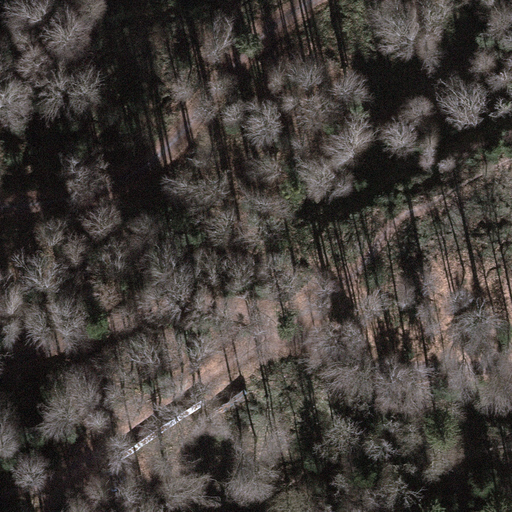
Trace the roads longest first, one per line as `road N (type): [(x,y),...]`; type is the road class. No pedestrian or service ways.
road 1 (track): [(313,0),(151,155),(99,188),(0,206)]
road 2 (track): [(0,354),(146,304),(208,298),(287,331)]
road 3 (track): [(287,331),(342,356),(405,369),(511,367)]
